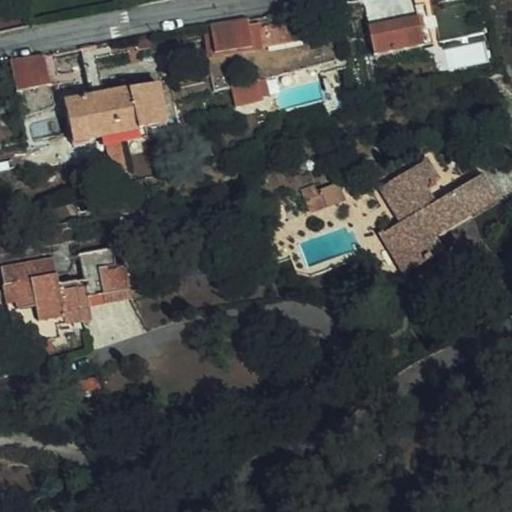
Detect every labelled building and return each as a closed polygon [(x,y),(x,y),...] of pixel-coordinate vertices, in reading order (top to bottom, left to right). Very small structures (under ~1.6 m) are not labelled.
[(417,0),(366,0),(365,0),(373,54),(424,46),(417,0)] [(210,24),(215,59),(273,51),(268,15),(210,24)] [(112,43),(85,49),(87,65),(102,63),(101,57),(113,55),(112,43)] [(11,55),(19,89),(57,81),(49,47),(11,55)] [(94,99),(107,96),(102,63),(87,65),(94,99)] [(228,84),(233,113),(271,106),(266,78),(228,84)] [(94,99),(67,104),(74,145),(169,128),(161,86),(107,96),(94,99)] [(437,176),(435,172),(439,169),(428,152),(383,179),(403,216),(385,226),(410,266),(446,243),(437,227),(431,219),(469,197),(474,204),(499,189),(484,166),(435,196),(425,178),(429,176),(431,180),(437,176)] [(345,190),(342,180),(319,189),(315,177),(303,182),(312,203),(345,190)] [(431,219),(437,227),(474,204),(469,197),(431,219)] [(91,298),(132,290),(126,264),(117,266),(113,248),(80,255),(85,281),(61,286),(55,260),(3,271),(16,333),(32,330),(36,346),(54,342),(62,340),(59,328),(84,323),(80,300),(91,298)] [(80,300),(84,323),(95,321),(91,298),(80,300)] [(22,359),(37,356),(36,346),(32,330),(16,333),(22,359)] [(54,342),(36,346),(37,356),(56,352),(54,342)]
